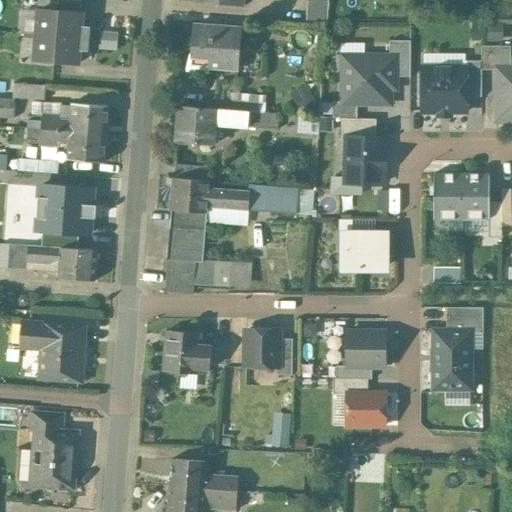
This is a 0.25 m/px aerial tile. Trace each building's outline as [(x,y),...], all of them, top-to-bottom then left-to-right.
[(328,0),(307,0),(306,22),(327,23),(328,0)] [(83,13),(39,9),(37,35),(89,39),(90,27),(90,26),(90,22),(82,22),(83,13)] [(240,29),(194,25),(192,54),(189,54),(186,69),(186,70),(208,73),(208,67),(238,69),(239,49),(240,49),(240,29)] [(118,33),(102,32),(101,40),(117,41),(118,33)] [(89,39),(37,35),(35,60),(79,63),(79,54),(88,55),(88,51),(89,39)] [(117,41),(101,40),(101,48),(117,49),(117,41)] [(510,46),(482,46),(481,70),(498,70),(498,69),(510,69),(510,46)] [(396,57),(344,56),(343,103),(390,103),(390,88),(395,88),(396,57)] [(471,59),(421,59),(422,114),(471,114),(471,59)] [(511,68),(510,69),(498,69),(498,70),(498,119),(511,119),(511,68)] [(303,81),(290,90),(300,104),(313,95),(303,81)] [(35,85),(25,84),(24,84),(14,83),(13,83),(13,84),(14,84),(13,96),(13,97),(15,97),(46,100),(46,85),(45,85),(45,86),(35,85),(35,84),(35,85)] [(266,97),(217,93),(215,108),(215,109),(249,112),(264,113),(266,97)] [(12,99),(0,98),(0,117),(14,118),(15,97),(13,97),(12,99)] [(109,106),(72,103),(70,119),(61,119),(61,115),(42,114),(41,121),(41,129),(107,134),(109,106)] [(215,108),(179,106),(177,142),(213,145),(214,123),(221,125),(248,127),(249,112),(215,109),(215,108)] [(264,113),(249,112),(248,127),(278,129),(279,114),(264,113)] [(319,117),(312,117),(311,132),(318,133),(319,117)] [(377,119),(341,118),(340,138),(347,138),(347,137),(376,137),(377,119)] [(41,121),(28,120),(28,129),(41,130),(41,129),(41,121)] [(41,130),(28,129),(27,139),(40,140),(41,130)] [(107,134),(41,129),(41,130),(40,140),(40,144),(58,146),(59,142),(69,142),(68,159),(105,162),(107,134)] [(376,137),(347,137),(347,138),(347,151),(346,151),(345,168),(346,168),(346,177),(360,177),(360,183),(383,184),(383,169),(385,169),(386,153),(384,152),(384,138),(376,137)] [(46,162),(22,160),(21,171),(45,172),(46,162)] [(209,167),(175,164),(174,178),(208,180),(209,167)] [(462,173),(434,173),(434,219),(462,219),(462,173)] [(490,173),(462,173),(462,219),(489,219),(490,219),(490,201),(490,173)] [(174,178),(171,210),(206,213),(207,207),(248,210),(250,192),(248,192),(208,188),(208,180),(174,178)] [(39,183),(35,230),(92,235),(96,188),(39,183)] [(299,189),(249,185),(248,192),(250,192),(248,210),(297,214),(299,189)] [(511,188),(502,189),(502,202),(502,225),(511,224),(511,188)] [(502,202),(490,201),(490,219),(489,219),(489,237),(501,237),(502,225),(502,202)] [(171,210),(171,211),(165,292),(193,294),(194,285),(229,287),(231,263),(202,261),(206,213),(171,210)] [(352,220),(339,219),(339,235),(346,235),(346,234),(352,234),(352,220)] [(352,234),(346,234),(346,235),(346,249),(343,249),(343,268),(382,268),(382,251),(385,251),(385,234),(352,234)] [(28,245),(1,244),(0,252),(0,266),(27,268),(27,262),(28,245)] [(98,250),(28,245),(27,262),(51,264),(60,261),(58,279),(95,281),(98,250)] [(465,263),(434,263),(433,281),(465,281),(465,263)] [(447,307),(447,329),(472,329),(472,332),(483,332),(483,307),(447,307)] [(85,327),(21,322),(19,347),(42,349),(40,378),(80,381),(85,327)] [(447,329),(432,329),(432,390),(472,390),(472,332),(472,329),(447,329)] [(279,330),(246,330),(246,366),(277,367),(278,367),(279,338),(279,330)] [(201,333),(167,331),(163,371),(198,374),(198,368),(210,369),(212,347),(200,346),(201,333)] [(385,331),(347,331),(347,366),(347,367),(372,367),(385,367),(385,331)] [(293,339),(279,338),(278,367),(277,367),(277,374),(292,375),(293,339)] [(347,367),(347,366),(336,366),(336,379),(368,379),(372,379),(372,367),(347,367)] [(336,379),(333,379),(333,394),(347,394),(347,393),(368,393),(368,379),(336,379)] [(368,393),(347,393),(347,394),(347,408),(346,408),(347,410),(347,425),(384,425),(385,393),(368,393)] [(289,443),(289,410),(270,410),(269,443),(289,443)] [(63,415),(32,412),(31,431),(36,431),(36,430),(61,432),(63,415)] [(61,432),(36,430),(36,431),(35,450),(22,449),(19,480),(38,482),(38,484),(72,486),(74,466),(72,466),(72,453),(74,453),(76,433),(61,432)] [(206,461),(172,459),(170,486),(237,491),(237,483),(238,476),(211,474),(205,479),(206,461)] [(263,485),(237,483),(237,491),(262,493),(263,485)] [(237,491),(170,486),(168,511),(202,511),(203,508),(235,511),(237,491)]
